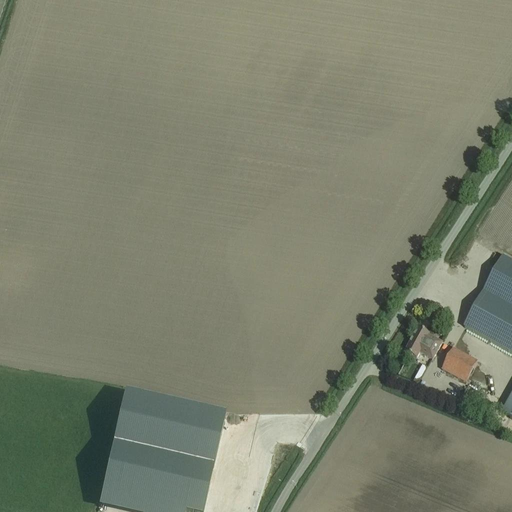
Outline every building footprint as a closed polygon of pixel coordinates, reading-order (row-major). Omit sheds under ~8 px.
[(511,263),(503,258),(464,329),(511,355),(511,263)] [(418,329),(413,339),(405,353),(416,359),(419,353),(432,360),(442,343),(418,329)] [(453,349),(441,371),(466,384),(476,365),(478,363),(453,349)] [(397,401),(407,403),(409,397),(398,394),(397,401)] [(124,395),(102,495),(179,511),(204,511),(214,467),(225,418),(124,395)] [(511,396),(501,416),(511,421),(511,396)]
